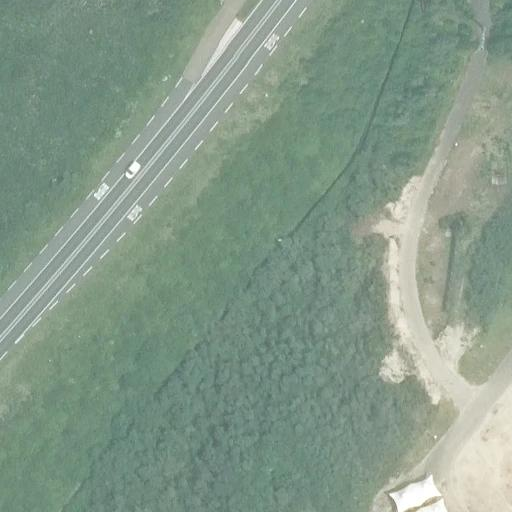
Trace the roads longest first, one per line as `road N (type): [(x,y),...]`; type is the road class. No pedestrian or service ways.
road 1 (primary): [(0,338),(278,0)]
road 2 (track): [(511,367),(435,461),(450,511)]
